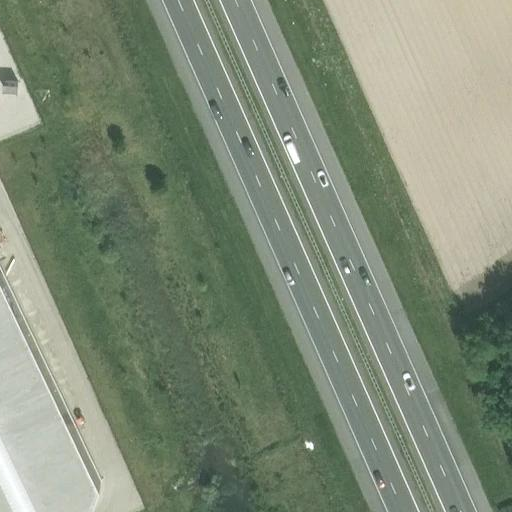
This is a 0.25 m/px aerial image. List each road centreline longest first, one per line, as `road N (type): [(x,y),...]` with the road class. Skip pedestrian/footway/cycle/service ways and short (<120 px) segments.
road 1 (motorway): [(178,0),(403,511)]
road 2 (motorway): [(460,511),(235,0)]
